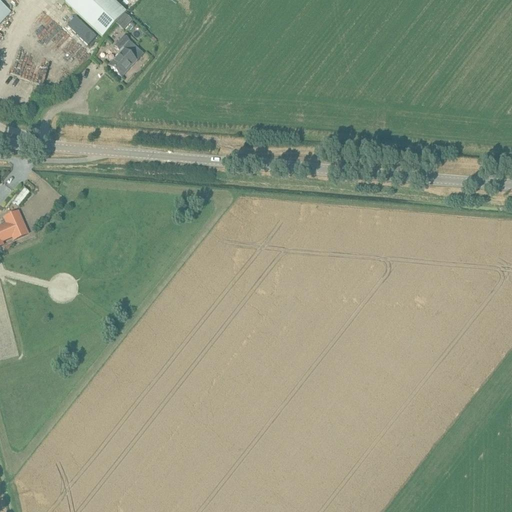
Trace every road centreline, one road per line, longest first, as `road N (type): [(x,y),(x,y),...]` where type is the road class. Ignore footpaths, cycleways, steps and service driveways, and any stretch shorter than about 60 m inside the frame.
road 1 (secondary): [(511,186),(215,161)]
road 2 (secondary): [(39,146),(215,161)]
